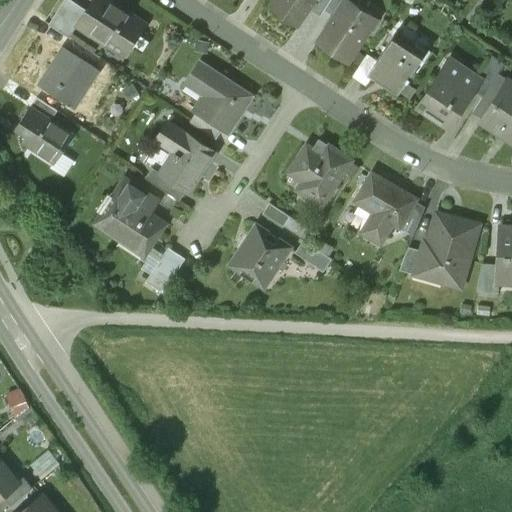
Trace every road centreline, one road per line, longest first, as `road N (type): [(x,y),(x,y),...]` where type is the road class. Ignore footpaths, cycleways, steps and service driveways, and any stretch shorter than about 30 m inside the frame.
road 1 (track): [(511,340),(69,322),(9,331)]
road 2 (tertiary): [(132,511),(0,313)]
road 3 (residential): [(308,85),(441,166),(511,181)]
road 4 (residential): [(308,85),(191,254)]
road 5 (residential): [(177,0),(308,85)]
